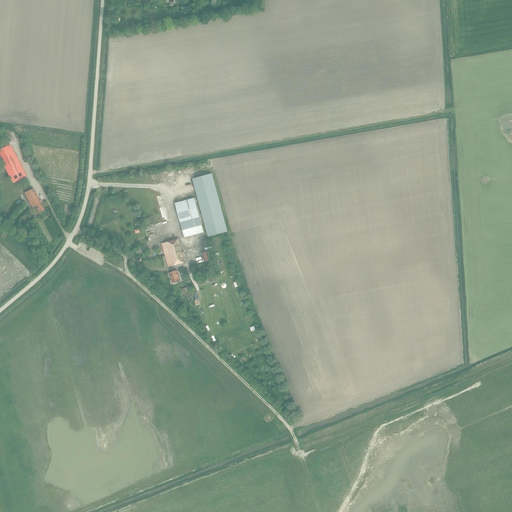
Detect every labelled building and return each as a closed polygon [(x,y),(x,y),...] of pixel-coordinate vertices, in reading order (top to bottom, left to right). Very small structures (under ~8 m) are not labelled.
[(0,149),(0,159),(3,165),(12,183),(26,176),(9,144),(0,149)] [(212,173),(192,179),(208,237),(227,231),(212,173)] [(35,206),(39,212),(44,210),(33,188),(24,192),(32,207),(35,206)] [(204,232),(200,218),(194,198),(175,203),(180,223),(184,237),(204,232)] [(185,262),(178,239),(162,243),(168,267),(185,262)] [(205,262),(211,261),(209,251),(202,253),(205,262)] [(172,283),(180,281),(177,270),(169,272),(172,283)]
